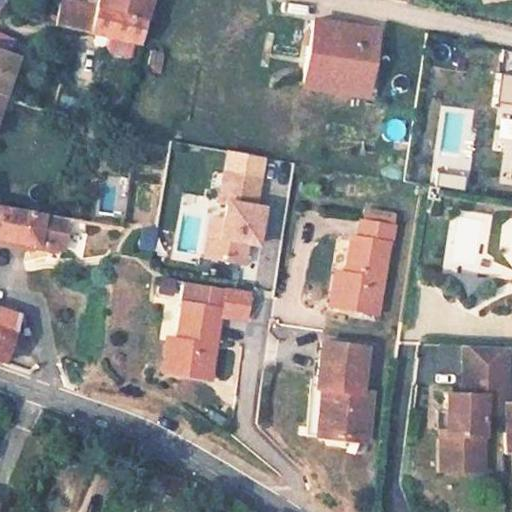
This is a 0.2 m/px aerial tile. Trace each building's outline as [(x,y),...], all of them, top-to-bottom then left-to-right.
[(96,0),(95,8),(144,19),(148,0),(96,0)] [(55,25),(76,30),(89,32),(95,8),(61,1),(55,25)] [(136,42),(138,42),(144,19),(95,8),(89,32),(108,36),(136,42)] [(371,78),(377,30),(312,21),(303,82),(326,86),(328,72),(371,78)] [(136,42),(108,36),(106,47),(109,52),(133,57),(136,42)] [(149,49),(140,85),(155,88),(164,53),(149,49)] [(0,96),(2,97),(15,56),(0,50),(0,96)] [(368,97),(371,78),(328,72),(326,86),(303,82),(302,87),(368,97)] [(511,75),(495,73),(492,104),(511,106),(511,157),(510,177),(511,176),(511,75)] [(72,98),(56,93),(49,112),(64,116),(66,117),(72,98)] [(44,120),(62,125),(64,116),(49,112),(46,111),(44,120)] [(262,176),(226,170),(221,200),(228,201),(226,217),(223,234),(217,233),(213,256),(246,261),(249,240),(259,242),(265,206),(257,204),(262,176)] [(8,209),(7,209),(2,238),(30,243),(34,213),(26,212),(8,209)] [(226,217),(213,215),(207,254),(213,256),(217,233),(223,234),(226,217)] [(394,222),(363,217),(361,227),(355,226),(352,243),(346,243),(340,276),(334,313),(377,320),(388,250),(390,250),(394,222)] [(323,311),(334,313),(340,276),(328,275),(323,311)] [(186,301),(179,301),(173,338),(168,372),(208,377),(217,311),(218,306),(221,307),(224,286),(189,281),(186,301)] [(249,290),(224,286),(221,307),(218,306),(217,311),(245,316),(249,290)] [(0,358),(12,322),(0,317),(0,358)] [(156,371),(168,372),(173,338),(161,336),(156,371)] [(365,353),(320,346),(316,382),(328,385),(321,438),(344,441),(344,436),(364,438),(370,394),(360,393),(365,353)] [(508,354),(462,356),(463,403),(447,404),(447,410),(504,409),(511,409),(511,387),(508,388),(508,354)] [(308,436),(321,438),(328,385),(316,382),(308,436)] [(483,423),(504,424),(504,409),(447,410),(447,418),(447,438),(447,454),(458,465),(482,463),(483,463),(483,423)] [(447,438),(447,418),(437,419),(438,438),(442,438),(447,438)] [(482,477),(482,463),(458,465),(447,454),(447,438),(442,438),(441,476),(482,477)]
